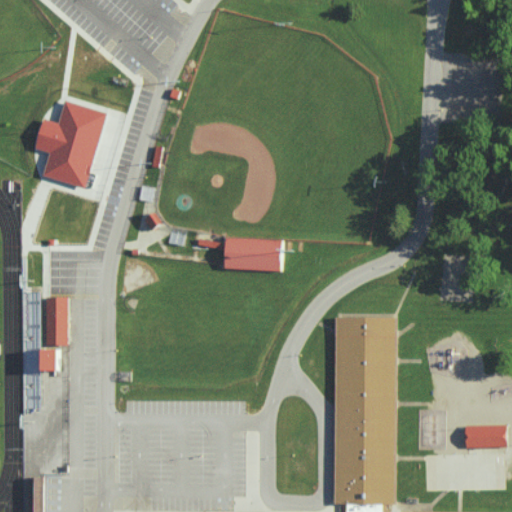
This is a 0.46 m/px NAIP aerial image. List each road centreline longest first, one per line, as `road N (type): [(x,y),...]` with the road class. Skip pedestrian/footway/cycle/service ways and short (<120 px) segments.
road 1 (residential): [(106,509),(107,243),(210,0)]
road 2 (residential): [(418,261),(334,290),(306,320),(289,347),(287,410),(105,410)]
road 3 (residential): [(418,261),(427,56),(433,17),(445,0)]
road 4 (residential): [(104,511),(292,505)]
